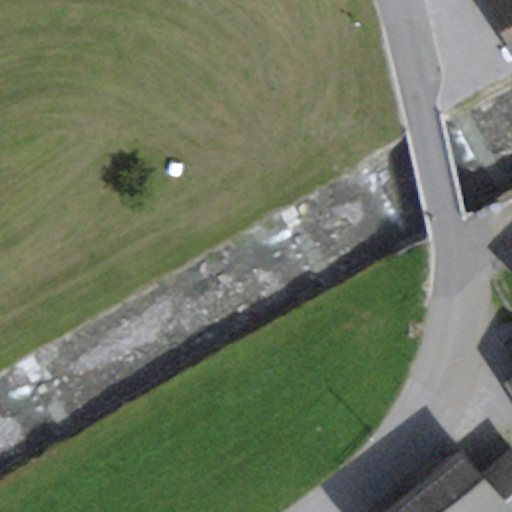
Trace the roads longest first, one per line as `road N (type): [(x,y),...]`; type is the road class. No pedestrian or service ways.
road 1 (residential): [(455,262),(460,319),(450,369),(374,473),(322,511)]
road 2 (residential): [(393,0),(455,262)]
